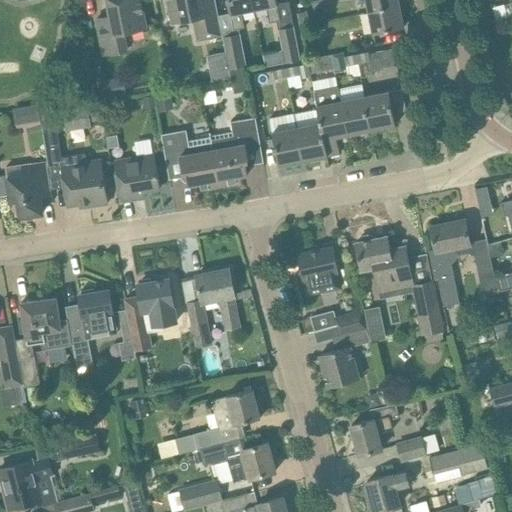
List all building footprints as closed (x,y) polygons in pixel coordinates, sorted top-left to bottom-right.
[(124,32),(147,28),(141,0),(107,0),(111,16),(97,19),(104,54),(128,50),(124,32)] [(195,18),(199,40),(222,35),(215,0),(168,0),(173,22),(195,18)] [(254,8),(252,0),(227,0),(234,30),(245,28),(241,11),(254,8)] [(276,0),(252,0),(254,8),(266,6),(270,23),(281,21),(276,0)] [(366,0),(369,12),(400,5),(398,0),(366,0)] [(504,4),(493,7),(496,20),(508,17),(504,4)] [(400,5),(369,12),(374,34),(404,27),(400,5)] [(300,26),(309,25),(307,11),(298,13),(300,26)] [(309,25),(300,26),(303,38),(312,36),(309,25)] [(278,30),(285,64),(301,61),(294,27),(278,30)] [(227,60),(229,69),(247,66),(240,33),(223,37),(227,60)] [(396,66),(392,49),(370,53),(373,70),(396,66)] [(357,54),(359,64),(371,62),(369,52),(357,54)] [(357,54),(344,56),(346,65),(347,67),(359,64),(357,54)] [(335,69),(335,68),(332,55),(308,59),(309,64),(311,73),(335,69)] [(231,78),(229,69),(227,60),(217,62),(211,71),(213,81),(231,78)] [(285,68),(287,78),(299,76),(299,80),(312,77),(311,73),(309,64),(285,68)] [(255,84),(287,79),(287,78),(285,68),(273,71),(273,72),(254,75),(255,84)] [(127,95),(124,77),(98,81),(101,100),(127,95)] [(172,89),(170,81),(156,84),(157,92),(172,89)] [(319,90),(314,91),(317,106),(318,110),(327,156),(332,155),(340,154),(336,137),(351,134),(344,101),(341,101),(338,86),(319,90)] [(389,92),(367,96),(373,130),(396,125),(389,92)] [(153,96),(143,98),(145,111),(156,109),(153,96)] [(367,96),(344,101),(351,134),(373,130),(367,96)] [(19,123),(42,119),(39,103),(16,107),(19,123)] [(70,109),(71,111),(73,125),(104,120),(101,104),(70,109)] [(300,113),(295,114),(297,127),(304,161),(310,160),(327,156),(318,110),(300,113)] [(249,161),(246,145),(260,142),(256,117),(231,122),(233,132),(211,136),(219,186),(237,183),(236,177),(248,175),(245,161),(249,161)] [(41,125),(47,161),(51,189),(51,190),(65,188),(68,206),(89,203),(89,206),(108,203),(101,160),(87,162),(86,154),(62,157),(56,123),(41,125)] [(297,127),(273,132),(276,146),(279,166),(304,161),(297,127)] [(219,186),(211,136),(210,136),(210,138),(189,141),(187,130),(162,135),(166,159),(181,157),(183,172),(186,172),(189,185),(201,183),(202,189),(219,186)] [(117,136),(107,137),(109,147),(119,146),(117,136)] [(116,162),(119,181),(122,201),(136,199),(135,194),(145,193),(144,191),(160,188),(157,168),(155,155),(116,162)] [(51,189),(47,161),(22,165),(24,176),(7,178),(8,182),(11,202),(18,201),(21,217),(23,217),(27,219),(34,218),(36,215),(43,214),(39,191),(51,189)] [(511,200),(502,203),(505,215),(511,213),(511,200)] [(430,251),(436,278),(438,278),(444,307),(460,303),(451,264),(448,248),(471,244),(470,240),(466,220),(431,227),(436,250),(430,251)] [(356,243),(360,262),(362,270),(374,267),(381,299),(413,293),(421,335),(425,335),(426,343),(443,340),(442,331),(443,331),(433,281),(414,285),(406,247),(390,250),(388,236),(356,243)] [(500,241),(490,244),(491,248),(489,248),(491,258),(504,255),(500,241)] [(317,251),(299,255),(307,294),(341,287),(337,265),(342,264),(337,242),(316,246),(317,251)] [(491,258),(489,248),(476,251),(474,255),(482,293),(501,289),(497,277),(497,273),(494,274),(491,258)] [(220,298),(227,330),(241,327),(234,296),(235,296),(230,269),(197,276),(202,302),(220,298)] [(511,272),(497,277),(501,289),(501,291),(511,288),(511,272)] [(138,285),(141,305),(142,309),(159,306),(162,322),(176,320),(172,304),(173,304),(169,280),(138,285)] [(116,335),(113,312),(109,290),(79,295),(82,313),(67,315),(68,319),(72,344),(73,344),(77,368),(94,365),(88,339),(103,337),(116,335)] [(42,348),(72,344),(68,319),(60,321),(57,298),(21,303),(27,344),(41,342),(42,348)] [(211,345),(204,307),(200,308),(198,300),(187,303),(189,313),(193,333),(196,348),(211,345)] [(128,318),(126,309),(118,311),(121,326),(129,324),(128,318)] [(366,328),(363,318),(361,309),(335,316),(340,336),(352,332),(366,328)] [(129,324),(135,351),(152,348),(145,315),(128,318),(129,324)] [(26,403),(23,387),(16,346),(13,325),(0,327),(0,356),(10,406),(26,403)] [(370,341),(366,328),(352,332),(356,346),(370,341)] [(18,345),(16,346),(23,387),(25,386),(26,393),(38,391),(33,355),(20,357),(18,345)] [(350,346),(339,349),(320,355),(329,387),(359,379),(350,346)] [(489,356),(463,366),(471,384),(496,375),(489,356)] [(511,385),(492,390),(496,407),(511,402),(511,385)] [(162,459),(200,449),(240,438),(241,438),(237,424),(260,418),(252,389),(212,401),(219,427),(158,444),(162,459)] [(396,402),(389,404),(370,409),(373,420),(352,426),(360,455),(383,449),(378,433),(394,428),(391,418),(400,415),(396,402)] [(60,441),(64,459),(100,450),(95,432),(60,441)] [(398,445),(402,461),(446,448),(442,437),(436,439),(435,434),(398,445)] [(240,438),(200,449),(204,465),(228,459),(234,483),(250,478),(250,479),(275,472),(267,443),(243,449),(240,438)] [(483,444),(430,457),(434,473),(460,466),(462,475),(489,468),(483,444)] [(504,453),(497,454),(500,462),(506,461),(504,453)] [(31,461),(18,465),(0,469),(0,474),(9,508),(41,500),(36,478),(51,474),(47,459),(31,463),(31,461)] [(375,511),(383,510),(383,511),(402,511),(396,489),(410,485),(406,471),(367,482),(375,511)] [(483,497),(480,487),(478,480),(468,483),(473,500),(483,497)] [(144,506),(138,482),(124,486),(130,509),(144,506)] [(168,494),(172,511),(223,499),(218,482),(168,494)] [(90,495),(55,504),(57,511),(83,511),(94,509),(92,504),(122,496),(119,486),(90,495)] [(229,511),(286,511),(283,497),(258,504),(254,493),(226,500),(229,511)] [(443,496),(433,499),(435,507),(445,504),(443,496)]
